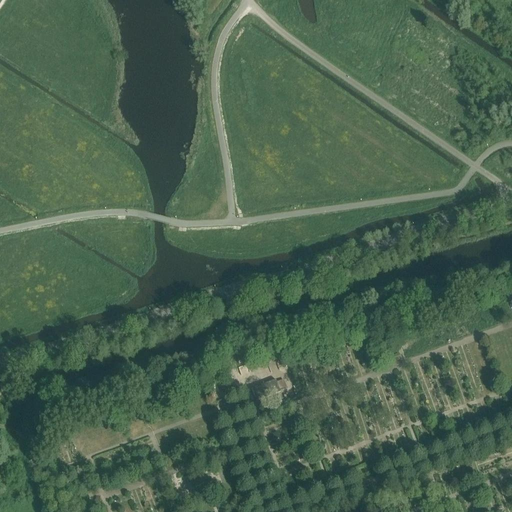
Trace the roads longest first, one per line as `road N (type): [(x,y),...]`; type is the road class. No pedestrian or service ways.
road 1 (tertiary): [(0,362),(511,202)]
road 2 (unknown): [(252,0),(227,45),(224,82),(240,224),(185,231),(177,225)]
road 3 (unknown): [(0,240),(143,216)]
